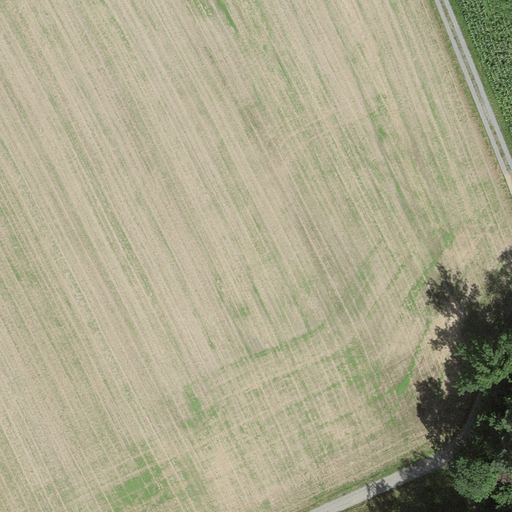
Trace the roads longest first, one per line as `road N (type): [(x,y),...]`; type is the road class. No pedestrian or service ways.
road 1 (track): [(443,0),(511,183)]
road 2 (track): [(466,437),(306,511)]
road 3 (track): [(511,351),(466,437),(487,511)]
